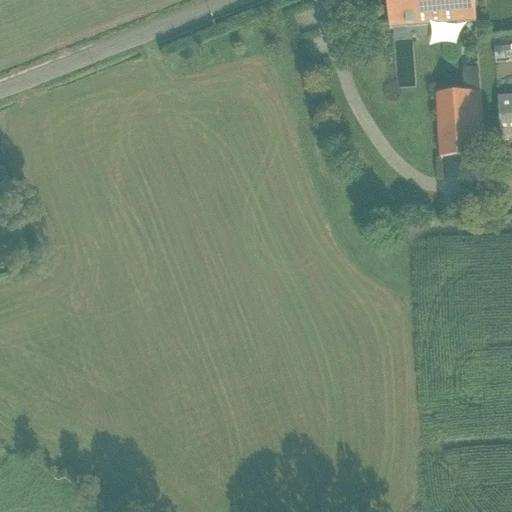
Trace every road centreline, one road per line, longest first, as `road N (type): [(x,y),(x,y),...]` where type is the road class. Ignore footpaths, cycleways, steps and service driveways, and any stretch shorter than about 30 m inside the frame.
road 1 (unclassified): [(0,92),(238,0)]
road 2 (unknown): [(320,0),(382,135),(425,177),(469,190)]
